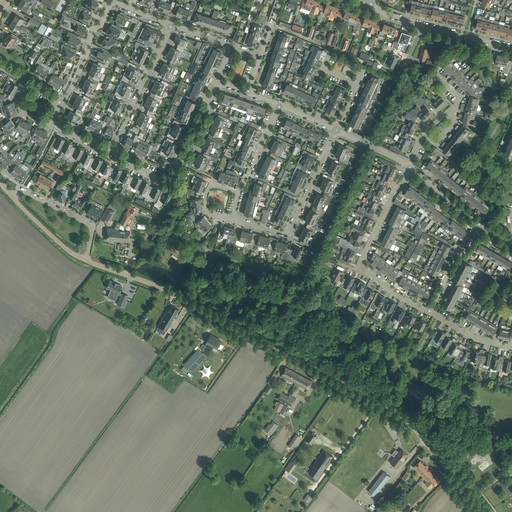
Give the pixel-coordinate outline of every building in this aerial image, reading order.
[(21,0),(21,1),(34,9),(35,6),(32,4),(34,1),(31,0),(21,0)] [(47,0),(46,0),(44,4),(51,8),(54,10),(57,5),(54,3),(47,0)] [(95,2),(96,0),(88,0),(90,1),(87,5),(95,10),(99,4),(95,2)] [(163,11),(166,2),(166,0),(157,0),(156,3),(159,4),(157,9),(163,11)] [(289,0),(287,7),(294,9),(295,7),(299,8),(300,5),(297,4),(298,0),(289,0)] [(310,11),(311,6),(313,0),(306,0),(307,0),(306,0),(303,0),(301,7),(310,11)] [(318,13),(319,9),(320,9),(322,5),(319,4),(320,1),(316,0),(313,0),(311,6),(310,11),(318,13)] [(415,14),(418,2),(418,3),(412,2),(413,0),(411,0),(409,0),(408,8),(411,9),(410,13),(415,14)] [(34,9),(21,1),(20,3),(19,3),(19,4),(18,4),(17,5),(18,6),(17,7),(25,11),(27,13),(29,10),(32,12),(31,12),(38,15),(39,12),(34,9)] [(166,2),(163,11),(168,13),(170,8),(173,9),(175,2),(172,1),(171,4),(166,2)] [(184,8),(181,18),(187,19),(188,14),(191,15),(194,8),(196,3),(192,1),(190,7),(186,5),(184,8)] [(420,15),(423,4),(420,3),(418,3),(418,2),(415,14),(420,15)] [(181,18),(184,8),(179,7),(180,4),(177,3),(174,9),(175,10),(175,9),(177,10),(176,16),(181,18)] [(331,13),(333,6),(327,4),(326,7),(323,6),(322,10),(322,12),(325,13),(325,15),(326,15),(326,16),(328,17),(329,16),(331,13)] [(426,17),(429,4),(428,5),(423,4),(420,15),(426,17)] [(429,4),(426,17),(431,18),(431,17),(433,9),(434,6),(431,5),(429,4)] [(87,14),(89,10),(82,6),(80,11),(82,15),(80,19),(89,23),(89,22),(90,20),(91,16),(87,14)] [(340,16),(341,12),(338,11),(339,8),(333,6),(331,13),(329,16),(334,18),(335,16),(336,17),(337,15),(340,16)] [(239,13),(233,11),(233,12),(232,11),(233,9),(229,7),(228,12),(238,16),(239,14),(239,13)] [(211,27),(217,11),(214,10),(211,18),(207,17),(204,25),(206,25),(205,26),(208,27),(208,26),(211,27)] [(350,20),(352,13),(346,10),(345,13),(342,12),(341,16),(345,18),(345,20),(344,21),(345,21),(345,22),(345,23),(346,23),(348,24),(350,20)] [(219,21),(216,20),(219,12),(217,11),(211,27),(213,28),(213,29),(216,30),(216,29),(218,29),(221,20),(220,20),(219,21)] [(118,13),(117,16),(115,15),(113,18),(117,20),(116,22),(124,26),(126,20),(128,21),(130,17),(126,15),(125,17),(118,13)] [(199,23),(201,15),(196,13),(193,22),(197,23),(197,22),(199,23)] [(359,23),(360,19),(357,18),(358,15),(352,13),(350,20),(355,22),(353,28),(354,29),(353,32),(356,33),(357,29),(359,23)] [(468,15),(465,15),(465,14),(460,13),(457,23),(463,25),(464,21),(467,21),(468,15)] [(257,22),(259,23),(265,24),(267,16),(260,14),(257,22)] [(13,20),(20,25),(22,22),(26,25),(28,22),(16,15),(13,20)] [(32,18),(40,23),(42,20),(34,15),(32,18)] [(204,25),(207,17),(201,15),(199,23),(200,23),(200,24),(202,25),(203,24),(204,25)] [(83,23),(72,19),(66,16),(65,16),(64,18),(74,23),(74,24),(74,25),(74,26),(75,26),(76,27),(74,31),(83,35),(84,34),(85,32),(84,32),(86,28),(82,26),(83,23)] [(40,23),(32,18),(31,17),(28,21),(38,27),(41,29),(43,25),(40,23)] [(369,26),(371,19),(365,17),(364,20),(361,19),(360,23),(359,23),(357,29),(356,33),(358,34),(359,30),(362,24),(369,26)] [(483,19),(478,18),(475,17),(473,23),(477,24),(476,28),(481,29),(483,21),(483,19)] [(259,23),(257,22),(252,20),(249,19),(246,27),(249,28),(259,31),(260,29),(261,30),(262,26),(259,25),(259,23)] [(378,30),(379,25),(376,24),(377,21),(371,19),(369,26),(368,31),(373,32),(374,31),(375,32),(376,29),(378,30)] [(22,26),(20,25),(13,20),(9,27),(16,31),(17,29),(20,31),(21,29),(25,32),(27,29),(23,26),(22,26)] [(223,31),(226,23),(225,23),(226,22),(221,20),(218,29),(219,30),(219,31),(222,32),(222,31),(223,31)] [(494,23),(492,32),(497,33),(499,25),(500,22),(494,20),(494,23)] [(154,30),(155,26),(146,23),(144,28),(146,29),(144,33),(154,37),(155,37),(156,37),(157,34),(156,34),(157,31),(154,30)] [(291,30),(301,34),(303,28),(293,24),(291,30)] [(388,33),(390,26),(384,24),(383,27),(380,26),(379,30),(380,30),(379,34),(384,36),(386,32),(388,33)] [(110,26),(107,33),(117,37),(119,34),(124,36),(127,30),(116,25),(115,28),(110,26)] [(390,26),(388,33),(397,36),(398,32),(399,30),(396,29),(396,28),(390,26)] [(259,33),(259,31),(249,28),(248,33),(250,34),(259,37),(260,34),(259,33)] [(287,34),(288,33),(284,31),(283,34),(279,33),(278,36),(279,36),(278,39),(289,42),(291,36),(287,34)] [(330,44),(333,35),(334,33),(329,31),(326,42),(330,44)] [(77,39),(78,36),(76,35),(68,32),(66,37),(69,38),(66,43),(74,46),(75,45),(78,47),(78,46),(79,46),(80,43),(81,40),(80,40),(79,40),(77,39)] [(398,49),(400,42),(403,43),(403,42),(408,43),(409,39),(410,40),(411,37),(410,36),(410,35),(402,32),(401,35),(399,34),(395,43),(394,48),(398,49)] [(9,47),(11,43),(13,44),(18,37),(12,33),(11,36),(9,35),(7,37),(6,36),(2,43),(9,47)] [(153,40),(154,37),(144,33),(143,36),(139,36),(137,40),(146,44),(147,42),(148,43),(148,42),(153,44),(154,41),(153,40)] [(259,37),(250,34),(248,33),(247,33),(245,38),(248,39),(256,41),(257,39),(258,40),(259,37)] [(60,38),(51,34),(49,38),(58,42),(60,38)] [(38,43),(42,46),(46,40),(47,38),(43,36),(38,43)] [(177,46),(184,50),(185,47),(182,45),(185,40),(181,38),(180,37),(179,37),(178,36),(177,37),(176,36),(173,42),(179,44),(177,46)] [(104,39),(101,45),(110,49),(112,46),(115,47),(118,41),(109,37),(108,40),(104,39)] [(344,38),(341,48),(346,50),(349,40),(344,38)] [(256,41),(248,39),(246,44),(247,44),(255,47),(256,44),(255,43),(256,41)] [(289,42),(278,39),(278,41),(277,40),(276,43),(287,47),(289,42)] [(137,52),(146,56),(147,56),(148,53),(147,53),(148,51),(143,48),(145,45),(136,41),(134,45),(136,48),(138,49),(137,52)] [(285,52),(287,47),(276,43),(274,46),(276,47),(275,49),(281,51),(283,52),(283,51),(285,52)] [(69,51),(71,48),(70,47),(62,44),(61,46),(62,49),(64,53),(63,56),(66,58),(69,60),(69,59),(71,59),(75,57),(74,55),(75,53),(70,51),(69,51)] [(394,56),(395,54),(399,55),(401,51),(398,49),(394,48),(393,47),(390,46),(389,45),(386,50),(394,53),(393,55),(392,55),(390,58),(387,56),(383,65),(382,65),(389,69),(390,68),(389,68),(391,65),(394,67),(398,57),(394,56)] [(177,56),(180,58),(183,53),(185,54),(189,55),(190,53),(186,51),(184,50),(177,46),(177,47),(176,49),(171,47),(168,52),(177,56)] [(313,52),(320,55),(321,53),(322,53),(324,50),(315,46),(313,52)] [(219,57),(221,52),(211,47),(209,52),(211,53),(219,57)] [(350,52),(356,55),(359,49),(353,47),(350,52)] [(425,61),(428,49),(422,48),(419,60),(425,61)] [(28,55),(34,58),(37,53),(32,49),(28,55)] [(99,51),(96,57),(101,60),(100,61),(105,63),(107,59),(109,59),(110,59),(113,53),(104,49),(102,53),(99,51)] [(307,49),(305,53),(308,55),(319,60),(320,57),(319,57),(320,55),(313,52),(310,50),(307,49)] [(444,62),(442,64),(444,66),(443,67),(446,71),(454,64),(451,61),(458,54),(455,51),(444,62)] [(145,58),(146,56),(137,52),(134,58),(133,58),(132,61),(138,64),(139,61),(143,63),(144,61),(145,59),(145,58)] [(180,58),(177,56),(168,52),(166,58),(171,60),(170,62),(170,63),(176,66),(178,63),(180,58)] [(219,57),(211,53),(209,58),(217,62),(219,57)] [(361,53),(359,58),(367,61),(368,57),(369,56),(361,53)] [(279,62),(281,57),(272,54),(271,56),(272,57),(271,59),(279,62)] [(501,65),(503,55),(497,54),(496,61),(491,60),(490,66),(497,68),(498,65),(501,65)] [(318,63),(319,60),(308,55),(305,60),(315,65),(316,63),(318,63)] [(509,70),(511,63),(511,60),(508,60),(509,57),(503,55),(501,65),(504,66),(502,72),(508,73),(509,70)] [(215,67),(217,62),(207,57),(204,62),(207,63),(215,67)] [(39,64),(41,61),(40,60),(38,59),(35,64),(37,66),(33,72),(33,73),(36,75),(37,75),(38,76),(43,67),(39,64)] [(279,62),(271,59),(271,61),(269,61),(268,64),(269,64),(278,67),(280,68),(281,63),(279,62)] [(315,65),(305,60),(304,60),(302,64),(306,66),(314,70),(316,67),(315,66),(315,65)] [(91,68),(100,72),(102,67),(105,68),(106,65),(100,62),(100,63),(99,65),(93,63),(91,68)] [(127,66),(125,70),(128,71),(137,75),(139,70),(138,69),(134,68),(135,65),(136,65),(129,62),(128,62),(127,64),(128,64),(127,66)] [(175,68),(176,66),(170,63),(169,65),(163,63),(161,68),(173,74),(175,69),(175,68)] [(212,72),(215,67),(207,63),(205,68),(212,72)] [(50,67),(50,68),(45,64),(43,67),(38,76),(40,77),(39,77),(42,79),(43,79),(47,72),(50,74),(53,69),(50,67)] [(276,72),(278,67),(269,64),(268,67),(270,68),(269,70),(276,72)] [(450,75),(457,68),(454,64),(446,71),(450,75)] [(313,73),(314,70),(306,66),(304,71),(311,75),(312,72),(313,73)] [(454,79),(461,72),(463,70),(460,66),(457,68),(450,75),(454,79)] [(97,77),(100,72),(91,68),(89,73),(94,76),(93,78),(92,78),(99,81),(100,79),(97,77)] [(171,79),(173,74),(161,68),(159,74),(164,76),(163,79),(162,79),(169,82),(170,79),(171,79)] [(210,77),(212,72),(205,68),(203,73),(210,77)] [(53,85),(59,77),(54,74),(56,70),(53,69),(50,74),(52,76),(48,82),(49,82),(48,83),(51,85),(52,84),(53,85)] [(311,75),(304,71),(302,70),(299,75),(310,80),(311,77),(310,76),(311,75)] [(135,81),(137,75),(128,71),(126,77),(123,75),(122,78),(128,81),(129,78),(135,81)] [(380,85),(380,84),(382,78),(379,77),(380,76),(372,72),(371,74),(370,74),(369,77),(370,78),(369,80),(379,84),(380,85)] [(457,83),(465,76),(461,72),(454,79),(457,83)] [(208,82),(210,77),(203,73),(201,75),(199,74),(198,77),(206,80),(206,81),(207,81),(208,82)] [(273,83),(275,77),(266,74),(265,77),(266,78),(265,80),(273,83)] [(15,80),(15,79),(9,75),(6,79),(11,81),(8,86),(16,92),(17,90),(18,91),(20,87),(19,87),(13,83),(15,79),(15,80)] [(66,84),(68,78),(66,76),(63,80),(59,77),(53,85),(55,86),(54,87),(58,89),(58,88),(62,82),(66,84)] [(206,80),(198,77),(196,76),(193,81),(196,82),(203,85),(204,83),(205,84),(207,81),(206,81),(206,80)] [(461,87),(469,80),(465,76),(457,83),(461,87)] [(95,89),(99,81),(92,78),(92,79),(93,79),(91,81),(86,79),(84,84),(93,88),(95,89)] [(128,81),(122,78),(118,86),(130,91),(132,86),(127,84),(128,81)] [(172,88),(173,85),(162,80),(161,83),(156,80),(153,86),(165,91),(167,86),(172,88)] [(273,83),(265,80),(265,82),(263,81),(262,85),(274,89),(276,84),(273,83)] [(377,89),(379,84),(369,80),(368,81),(367,81),(366,84),(377,89)] [(465,91),(472,84),(469,80),(461,87),(465,91)] [(201,90),(203,85),(196,82),(195,84),(192,83),(191,86),(201,90)] [(293,84),(290,82),(289,85),(285,83),(283,89),(285,90),(283,92),(286,94),(287,93),(289,94),(292,86),(293,84)] [(90,93),(93,88),(84,84),(81,90),(87,92),(86,94),(85,94),(85,95),(92,98),(93,95),(90,93)] [(378,90),(377,89),(366,84),(365,87),(366,87),(365,90),(375,94),(375,95),(378,90)] [(472,84),(465,91),(469,95),(471,93),(471,95),(479,93),(482,92),(486,92),(485,87),(484,88),(484,87),(481,87),(481,88),(477,89),(476,88),(472,84)] [(15,93),(16,92),(8,86),(4,91),(13,97),(13,96),(14,97),(16,94),(15,93)] [(127,97),(130,91),(118,86),(114,94),(121,97),(122,94),(127,97)] [(161,99),(165,91),(153,86),(151,91),(156,93),(155,96),(154,96),(161,99)] [(199,95),(201,90),(191,86),(189,91),(199,95)] [(297,88),(292,86),(289,94),(291,95),(290,96),(293,97),(297,88)] [(298,98),(303,88),(298,86),(297,89),(297,88),(293,97),(296,98),(297,97),(298,98)] [(335,91),(344,95),(345,92),(344,91),(345,89),(338,86),(335,91)] [(303,101),(308,90),(303,88),(298,98),(301,99),(300,100),(303,101)] [(436,99),(443,107),(448,103),(446,101),(445,100),(447,97),(448,98),(448,97),(440,89),(437,92),(439,94),(435,98),(436,99)] [(312,95),(310,95),(310,94),(311,94),(310,91),(308,90),(303,101),(306,103),(306,102),(308,102),(312,95)] [(344,95),(335,91),(333,90),(332,93),(331,93),(330,95),(340,99),(341,97),(342,98),(344,95)] [(375,95),(375,94),(365,90),(364,91),(363,91),(361,94),(370,98),(373,99),(375,95)] [(197,100),(199,95),(189,91),(186,97),(189,98),(189,97),(197,100)] [(317,101),(320,94),(313,92),(312,95),(308,102),(310,104),(310,105),(313,106),(316,100),(317,101)] [(227,103),(230,95),(224,93),(223,96),(222,96),(219,103),(221,104),(222,102),(227,103)] [(468,101),(478,104),(480,99),(479,99),(479,93),(471,95),(471,97),(470,96),(468,101)] [(121,97),(114,94),(111,102),(122,107),(125,102),(119,100),(121,97)] [(371,104),(373,99),(370,98),(361,94),(360,97),(361,97),(360,99),(371,104)] [(75,101),(84,105),(86,100),(89,101),(90,99),(84,95),(84,96),(83,98),(78,95),(75,101)] [(231,108),(232,105),(235,97),(230,95),(227,103),(226,106),(231,108)] [(340,101),(340,99),(330,95),(330,96),(330,97),(329,100),(331,101),(339,105),(341,102),(340,101)] [(149,97),(148,96),(146,102),(155,106),(156,103),(159,104),(160,102),(161,99),(154,96),(155,96),(153,99),(149,97)] [(6,98),(4,98),(0,97),(0,100),(1,101),(0,105),(1,106),(3,106),(5,111),(14,109),(14,107),(15,107),(14,103),(13,103),(5,105),(6,98)] [(188,100),(188,99),(187,98),(185,99),(183,104),(185,105),(193,108),(195,103),(188,100)] [(368,109),(371,104),(360,99),(359,101),(358,101),(357,104),(358,104),(368,109)] [(439,111),(443,107),(436,99),(432,103),(439,111)] [(81,110),(84,105),(75,101),(72,106),(77,108),(76,111),(82,114),(84,112),(81,110)] [(338,108),(339,105),(331,101),(329,106),(336,109),(337,107),(338,108)] [(477,110),(478,104),(468,101),(467,107),(477,110)] [(108,107),(107,110),(114,113),(113,113),(115,110),(118,112),(120,113),(122,107),(111,102),(109,107),(108,107)] [(157,107),(155,106),(146,102),(143,107),(149,109),(147,112),(154,115),(157,107)] [(246,114),(251,115),(255,104),(250,103),(247,111),(246,114)] [(257,114),(260,106),(255,104),(251,115),(256,117),(257,114)] [(336,109),(329,106),(325,104),(322,110),(326,112),(327,111),(335,115),(336,112),(335,111),(336,109)] [(366,114),(368,109),(358,104),(357,107),(358,107),(357,110),(367,114),(366,114)] [(191,113),(193,108),(185,105),(183,110),(191,113)] [(422,110),(420,108),(417,105),(413,109),(413,108),(408,113),(416,118),(419,116),(424,121),(428,117),(422,110)] [(260,106),(257,114),(263,116),(265,108),(260,106)] [(428,117),(433,113),(426,106),(422,110),(428,117)] [(191,113),(183,110),(180,108),(178,113),(189,118),(191,113)] [(14,109),(5,111),(2,112),(3,116),(6,115),(6,117),(16,114),(17,114),(16,110),(15,110),(14,109)] [(94,116),(97,110),(94,109),(87,121),(88,121),(90,122),(88,127),(93,130),(99,118),(94,116)] [(365,119),(367,114),(357,110),(356,111),(355,111),(353,114),(364,119),(365,119)] [(80,119),(82,114),(76,111),(75,114),(70,111),(67,117),(68,117),(69,118),(70,119),(71,119),(72,119),(75,121),(76,121),(80,119)] [(152,118),(154,115),(147,112),(146,115),(141,112),(138,118),(147,122),(150,117),(152,118)] [(416,118),(408,113),(407,112),(404,116),(409,120),(407,125),(416,129),(418,124),(414,122),(416,118)] [(474,120),(475,115),(465,112),(464,117),(474,120)] [(186,123),(189,118),(178,113),(176,118),(178,120),(186,123)] [(362,124),(364,119),(353,114),(352,117),(353,117),(352,119),(362,124)] [(462,117),(463,117),(458,115),(458,117),(461,118),(461,119),(463,120),(462,122),(472,125),(472,124),(474,120),(464,117),(462,117)] [(109,138),(110,136),(111,136),(111,135),(112,134),(111,133),(115,126),(110,124),(111,122),(113,119),(109,117),(107,122),(103,129),(104,129),(106,130),(103,135),(109,138)] [(225,127),(227,124),(224,123),(225,121),(216,117),(213,122),(225,127)] [(6,127),(12,122),(9,118),(3,124),(6,127)] [(21,132),(26,122),(24,121),(25,120),(21,118),(21,119),(20,119),(15,130),(20,133),(21,132)] [(97,121),(93,130),(98,132),(101,127),(103,129),(107,122),(99,118),(98,119),(97,121)] [(152,129),(148,127),(150,123),(147,122),(138,118),(136,123),(141,125),(140,128),(150,133),(152,129)] [(288,129),(291,120),(289,119),(288,120),(286,119),(285,121),(283,120),(281,125),(288,129)] [(359,129),(362,124),(352,119),(351,121),(350,121),(349,124),(359,129)] [(173,129),(182,133),(184,128),(179,125),(180,123),(174,120),(173,123),(175,124),(173,129)] [(291,133),(296,123),(294,123),(295,122),(291,120),(288,129),(287,131),(291,133)] [(12,130),(11,128),(15,125),(12,122),(6,127),(2,130),(7,136),(8,136),(7,135),(11,133),(12,132),(12,131),(12,130)] [(28,138),(30,133),(28,131),(31,125),(31,124),(28,122),(27,123),(26,122),(21,132),(23,133),(22,134),(23,136),(24,136),(25,137),(28,138)] [(227,128),(225,127),(213,122),(211,127),(220,131),(221,128),(226,130),(227,128)] [(296,136),(297,133),(301,125),(299,124),(298,125),(296,123),(291,133),(291,134),(296,136)] [(404,124),(400,132),(402,133),(408,135),(409,132),(413,134),(416,129),(407,125),(404,124)] [(258,130),(250,126),(247,125),(245,130),(255,135),(258,130)] [(302,135),(306,128),(304,127),(305,126),(301,125),(297,133),(302,135)] [(463,125),(460,129),(466,135),(470,137),(473,133),(463,125)] [(36,142),(37,139),(42,130),(40,129),(41,128),(37,127),(33,134),(30,133),(28,138),(30,140),(31,139),(36,142)] [(217,136),(220,131),(211,127),(209,132),(214,135),(213,138),(220,141),(221,138),(217,136)] [(170,128),(167,136),(173,139),(173,138),(174,136),(179,138),(182,133),(173,129),(170,128)] [(306,140),(307,138),(311,129),(309,128),(308,129),(306,128),(302,135),(301,138),(306,140)] [(511,128),(501,153),(503,154),(511,133),(511,128)] [(312,140),(315,133),(314,132),(314,131),(311,129),(307,138),(312,140)] [(463,139),(466,135),(460,129),(456,134),(463,139)] [(39,149),(36,155),(38,157),(41,151),(42,150),(47,141),(44,139),(47,133),(47,132),(44,130),(44,131),(42,130),(37,139),(36,142),(41,144),(41,145),(39,149)] [(255,135),(245,130),(244,130),(242,135),(253,140),(255,135)] [(408,135),(402,133),(400,132),(398,135),(399,135),(397,140),(399,141),(408,146),(411,140),(406,138),(408,135)] [(319,145),(322,139),(320,138),(321,134),(318,133),(318,134),(315,133),(312,140),(317,142),(316,144),(319,145)] [(134,145),(137,138),(139,136),(136,134),(133,139),(128,137),(126,141),(125,141),(124,142),(124,143),(124,144),(124,145),(129,148),(132,143),(134,144),(134,145)] [(460,143),(463,139),(456,134),(453,138),(460,143)] [(251,144),(253,140),(242,135),(240,139),(242,141),(253,146),(253,145),(251,144)] [(58,152),(60,149),(60,150),(65,140),(61,138),(58,137),(57,139),(55,137),(49,149),(53,151),(54,150),(58,152)] [(144,145),(145,142),(137,138),(134,145),(134,144),(137,146),(134,151),(140,153),(144,145)] [(163,145),(175,151),(177,146),(172,143),(173,141),(174,141),(167,138),(166,140),(165,140),(162,145),(163,145)] [(219,144),(220,141),(213,138),(212,140),(206,138),(204,143),(212,147),(216,149),(218,143),(219,144)] [(284,150),(285,148),(285,146),(285,145),(287,142),(278,138),(277,140),(275,140),(272,145),(284,150)] [(456,147),(460,143),(453,138),(450,142),(456,147)] [(67,160),(74,147),(72,146),(72,144),(70,143),(66,141),(61,150),(62,151),(60,156),(59,156),(57,159),(59,160),(61,157),(67,160)] [(251,151),(253,146),(242,141),(240,146),(243,147),(251,151)] [(406,151),(408,146),(399,141),(397,145),(393,145),(393,146),(390,145),(389,149),(399,154),(401,149),(406,151)] [(153,146),(154,143),(152,142),(150,145),(145,142),(144,145),(140,153),(145,156),(147,151),(150,152),(151,149),(153,146)] [(446,144),(445,145),(453,152),(456,147),(450,142),(448,144),(446,144)] [(210,152),(212,147),(204,143),(201,148),(210,152)] [(237,144),(235,149),(238,150),(249,155),(251,151),(243,147),(240,146),(237,144)] [(163,145),(159,153),(166,157),(166,156),(167,154),(172,156),(175,151),(163,145)] [(281,155),(284,150),(272,145),(270,150),(272,151),(271,153),(278,157),(279,154),(281,155)] [(340,145),(337,150),(349,155),(351,152),(350,152),(351,150),(353,151),(354,148),(348,145),(347,145),(348,145),(347,148),(340,145)] [(445,148),(443,151),(450,156),(453,152),(445,145),(444,147),(445,148)] [(74,147),(67,160),(68,161),(70,162),(71,160),(73,161),(75,157),(79,159),(84,150),(80,148),(78,147),(77,148),(74,147)] [(0,163),(9,153),(2,148),(0,149),(0,154),(0,163)] [(442,155),(443,153),(436,148),(433,151),(440,157),(442,155)] [(151,149),(150,152),(154,154),(154,155),(157,156),(156,157),(157,159),(158,160),(157,162),(158,163),(162,165),(162,166),(163,166),(164,167),(165,166),(167,167),(169,162),(164,159),(165,157),(166,157),(159,153),(155,151),(151,149)] [(238,151),(236,156),(246,160),(249,155),(238,150),(238,151)] [(313,154),(305,151),(304,150),(300,157),(302,158),(311,163),(314,158),(312,157),(313,154)] [(349,159),(350,156),(349,155),(337,150),(335,155),(342,159),(340,161),(347,164),(348,161),(347,161),(348,158),(349,159)] [(9,153),(0,163),(0,164),(1,165),(0,166),(3,168),(4,168),(9,162),(12,165),(19,155),(20,153),(18,151),(17,153),(13,157),(9,153)] [(87,169),(93,158),(90,157),(91,155),(89,154),(89,153),(85,151),(80,161),(85,163),(83,167),(87,169)] [(279,157),(278,157),(271,153),(269,156),(268,155),(265,160),(273,164),(277,166),(279,161),(278,160),(279,157)] [(212,157),(210,156),(206,154),(204,156),(199,154),(196,159),(208,164),(208,165),(212,157)] [(16,176),(23,164),(23,165),(19,162),(22,157),(19,155),(12,165),(15,166),(11,173),(10,174),(14,176),(14,175),(16,176)] [(246,160),(236,156),(233,161),(235,161),(244,165),(246,160)] [(311,163),(302,158),(300,157),(296,165),(306,170),(307,167),(309,168),(311,163)] [(93,158),(87,169),(91,172),(93,168),(98,170),(103,160),(99,159),(96,158),(96,159),(93,158)] [(398,169),(394,167),(395,165),(381,158),(379,162),(385,165),(384,168),(382,168),(381,171),(385,173),(394,177),(398,169)] [(205,170),(208,164),(196,159),(194,165),(200,167),(198,170),(205,173),(206,170),(205,170)] [(430,170),(436,163),(431,159),(426,166),(430,170)] [(271,169),(273,164),(265,160),(263,165),(271,169)] [(106,179),(112,168),(110,166),(111,165),(108,163),(104,161),(100,171),(104,173),(102,177),(106,179)] [(332,161),(330,166),(338,170),(339,168),(341,168),(343,168),(344,166),(348,168),(349,165),(347,164),(340,161),(339,164),(332,161)] [(434,173),(440,166),(436,163),(430,170),(434,173)] [(31,169),(28,167),(28,168),(23,165),(23,164),(16,176),(17,177),(17,178),(20,180),(21,179),(25,173),(27,174),(31,169)] [(269,174),(271,169),(263,165),(261,170),(269,174)] [(305,172),(306,170),(296,165),(293,173),(304,178),(307,173),(305,172)] [(330,166),(327,172),(331,173),(330,175),(331,176),(335,177),(334,178),(339,180),(343,182),(345,180),(340,178),(338,177),(338,176),(338,175),(337,173),(337,172),(338,170),(330,166)] [(438,177),(444,169),(440,166),(434,173),(438,177)] [(65,173),(57,168),(56,167),(54,171),(63,176),(65,173)] [(112,168),(106,179),(111,181),(113,178),(117,180),(122,170),(118,168),(118,169),(116,167),(115,169),(112,168)] [(222,183),(225,173),(220,171),(221,169),(218,168),(215,175),(219,176),(217,181),(222,182),(222,183)] [(443,180),(447,175),(448,173),(444,169),(438,177),(443,180)] [(126,188),(132,177),(129,175),(130,174),(128,172),(124,170),(119,180),(124,182),(122,186),(123,186),(126,188)] [(225,173),(222,183),(225,184),(225,183),(227,184),(226,184),(228,185),(228,184),(230,174),(232,171),(227,170),(226,173),(225,173)] [(269,174),(261,170),(258,175),(260,176),(259,179),(265,182),(265,181),(268,183),(272,175),(269,174)] [(228,184),(233,185),(234,182),(237,183),(239,177),(236,176),(236,174),(236,172),(232,171),(230,174),(228,184)] [(194,183),(203,187),(206,181),(202,179),(203,176),(197,173),(196,177),(197,177),(194,183)] [(293,173),(291,178),(292,179),(302,183),(304,178),(293,173)] [(383,177),(377,175),(376,178),(383,181),(387,183),(388,180),(392,182),(394,177),(385,173),(383,177)] [(46,179),(47,178),(40,174),(36,183),(42,186),(43,184),(44,183),(45,184),(47,180),(46,179)] [(445,185),(451,178),(447,175),(443,180),(441,182),(445,185)] [(132,177),(126,188),(130,190),(132,186),(137,189),(142,179),(138,177),(138,178),(135,176),(135,178),(132,177)] [(333,178),(332,181),(325,177),(322,182),(333,188),(334,185),(336,182),(338,183),(339,180),(334,178),(333,177),(332,178),(333,178)] [(43,184),(42,186),(48,190),(53,181),(47,178),(46,179),(47,180),(45,184),(44,183),(43,184)] [(381,184),(383,181),(376,178),(372,186),(384,192),(386,187),(381,184)] [(450,189),(455,182),(451,178),(445,185),(450,189)] [(300,188),(302,183),(292,179),(289,183),(300,188)] [(145,198),(151,186),(149,185),(150,183),(147,182),(143,180),(139,189),(143,192),(141,196),(144,197),(145,198)] [(267,184),(264,183),(259,180),(257,184),(255,183),(253,189),(261,191),(262,191),(265,192),(267,184)] [(322,182),(320,188),(326,191),(325,194),(332,197),(334,198),(336,195),(331,193),(333,188),(322,182)] [(454,192),(459,185),(455,182),(450,189),(454,192)] [(201,192),(203,187),(194,183),(192,188),(201,192)] [(296,196),(300,188),(289,183),(292,185),(291,187),(287,186),(284,187),(283,187),(282,189),(296,196)] [(409,187),(407,185),(402,191),(401,190),(399,193),(406,199),(414,189),(410,186),(409,187)] [(464,188),(459,185),(454,192),(458,196),(460,194),(460,193),(464,188)] [(147,201),(148,199),(150,200),(152,196),(156,198),(161,189),(157,187),(155,186),(154,188),(151,186),(145,198),(144,200),(147,201)] [(382,197),(384,192),(372,186),(370,192),(369,192),(367,191),(366,194),(368,195),(376,198),(377,195),(382,197)] [(464,197),(470,190),(465,186),(464,188),(460,193),(460,194),(464,197)] [(64,190),(61,191),(61,189),(59,190),(60,194),(58,197),(55,198),(55,200),(59,199),(62,201),(64,200),(66,197),(68,196),(66,192),(64,190)] [(412,200),(418,193),(414,189),(406,199),(408,197),(412,200)] [(468,200),(474,193),(470,190),(464,197),(468,200)] [(172,194),(168,192),(168,193),(165,191),(164,193),(162,192),(156,203),(160,205),(162,201),(167,204),(172,194)] [(294,196),(288,193),(285,192),(283,195),(286,197),(284,201),(292,205),(294,200),(293,199),(294,196)] [(260,196),(249,193),(248,198),(259,201),(260,196)] [(416,204),(423,196),(418,193),(412,200),(416,204)] [(472,203),(478,196),(474,193),(468,200),(472,203)] [(332,197),(325,194),(324,197),(317,194),(315,199),(326,204),(328,205),(332,197)] [(375,200),(376,198),(368,195),(367,197),(364,203),(376,208),(379,203),(374,201),(375,200)] [(421,207),(427,199),(423,196),(416,204),(421,207)] [(477,207),(482,200),(478,196),(472,203),(477,207)] [(72,202),(71,203),(72,205),(76,207),(76,208),(78,209),(80,209),(82,205),(83,206),(86,201),(82,199),(80,200),(75,197),(73,201),(74,201),(74,202),(73,202),(72,202)] [(95,202),(90,199),(85,207),(89,209),(87,213),(94,217),(94,216),(98,218),(102,210),(93,205),(95,202)] [(313,205),(319,208),(318,210),(324,213),(324,212),(325,210),(323,209),(326,204),(315,199),(312,205),(313,205)] [(425,210),(431,203),(427,199),(421,207),(425,210)] [(292,205),(284,201),(282,200),(279,205),(290,210),(292,205)] [(481,210),(486,203),(482,200),(477,207),(481,210)] [(374,214),(376,208),(364,203),(362,207),(359,206),(358,209),(368,214),(370,211),(374,214)] [(428,216),(434,208),(436,206),(431,203),(425,210),(425,211),(423,214),(427,217),(428,216)] [(485,214),(491,207),(486,203),(481,210),(485,214)] [(197,212),(197,211),(201,210),(201,205),(191,206),(191,212),(190,212),(188,214),(185,215),(187,220),(191,218),(198,215),(197,212)] [(276,209),(276,210),(288,215),(290,210),(279,205),(277,210),(276,209)] [(405,210),(402,208),(398,206),(394,214),(403,218),(405,213),(403,212),(405,210)] [(111,211),(107,208),(100,220),(106,223),(111,216),(112,216),(115,211),(112,210),(111,211)] [(432,219),(438,211),(434,208),(428,216),(432,219)] [(252,216),(253,211),(245,209),(244,214),(248,215),(248,218),(253,219),(254,216),(252,216)] [(368,214),(358,209),(356,209),(355,213),(362,216),(360,221),(372,226),(374,220),(370,219),(372,216),(368,214)] [(275,215),(285,220),(288,215),(276,210),(274,214),(275,215)] [(324,213),(318,210),(317,213),(310,210),(307,215),(315,219),(318,214),(323,216),(324,213)] [(436,222),(443,214),(438,211),(432,219),(436,222)] [(117,229),(116,241),(120,242),(120,240),(129,241),(130,232),(124,231),(124,225),(125,226),(131,215),(126,212),(120,223),(117,229)] [(401,223),(403,218),(394,214),(392,218),(401,223)] [(440,226),(447,218),(443,214),(436,222),(440,226)] [(198,215),(191,218),(192,221),(195,220),(196,221),(194,223),(196,228),(200,227),(208,221),(204,216),(200,219),(199,218),(200,218),(198,215)] [(274,221),(273,223),(278,225),(279,223),(283,225),(285,220),(275,215),(273,220),(274,221)] [(308,222),(312,224),(311,227),(310,226),(310,227),(312,228),(316,230),(318,227),(317,223),(314,222),(315,219),(307,215),(305,221),(308,222)] [(404,225),(401,223),(392,218),(389,224),(391,225),(400,229),(402,230),(404,225)] [(440,226),(438,229),(442,232),(444,230),(451,221),(447,218),(440,226)] [(450,231),(457,223),(452,219),(451,221),(444,230),(448,233),(450,231)] [(208,221),(200,227),(204,232),(211,225),(208,221)] [(369,231),(372,226),(360,221),(358,225),(355,224),(353,227),(361,231),(362,228),(369,231)] [(117,229),(120,223),(117,222),(113,229),(107,228),(106,240),(109,241),(110,239),(113,240),(112,241),(116,241),(117,229)] [(454,234),(461,226),(457,223),(450,231),(454,234)] [(397,234),(400,229),(391,225),(388,230),(397,234)] [(227,237),(229,228),(224,226),(223,231),(220,230),(217,241),(217,240),(219,241),(221,240),(222,239),(223,236),(227,237)] [(454,234),(459,238),(460,237),(462,239),(467,232),(465,231),(465,230),(461,226),(454,234)] [(305,228),(304,227),(302,233),(310,236),(311,234),(313,235),(315,232),(317,233),(318,231),(316,230),(312,228),(311,230),(305,228)] [(359,234),(361,231),(353,227),(352,230),(355,231),(352,237),(361,241),(364,236),(359,234)] [(235,241),(237,234),(234,233),(235,229),(229,228),(227,237),(231,238),(230,242),(231,244),(234,245),(235,241)] [(395,239),(397,234),(388,230),(386,234),(395,239)] [(245,242),(247,232),(242,231),(241,235),(237,234),(235,241),(239,242),(239,241),(245,242)] [(252,249),(255,239),(251,238),(252,234),(247,232),(245,242),(248,243),(248,244),(249,248),(252,249)] [(308,239),(310,236),(302,233),(299,238),(306,241),(305,244),(311,247),(312,244),(311,243),(312,242),(311,241),(308,239)] [(386,234),(383,239),(396,245),(398,240),(395,239),(386,234)] [(255,250),(258,245),(262,246),(265,237),(264,237),(264,236),(262,235),(262,236),(259,235),(258,239),(255,239),(252,249),(255,250)] [(341,238),(337,236),(336,239),(339,241),(354,248),(355,244),(359,246),(361,241),(352,237),(350,235),(348,239),(347,239),(346,240),(341,237),(341,238)] [(269,254),(272,243),(269,242),(270,238),(265,237),(262,246),(265,247),(266,247),(265,251),(266,253),(269,254)] [(383,239),(381,244),(390,248),(393,250),(396,245),(383,239)] [(279,252),(282,242),(276,241),(275,244),(272,243),(269,254),(269,255),(272,256),(275,254),(278,254),(279,252)] [(354,257),(356,252),(353,250),(354,248),(339,241),(338,244),(343,247),(341,252),(345,253),(354,257)] [(287,259),(289,252),(290,249),(286,248),(287,244),(282,242),(279,252),(282,253),(281,256),(283,258),(287,259)] [(448,252),(451,247),(442,242),(439,247),(448,252)] [(480,254),(485,246),(480,244),(475,251),(480,254)] [(485,257),(489,249),(485,246),(480,254),(485,257)] [(289,252),(287,259),(293,262),(296,257),(299,258),(302,253),(301,253),(303,250),(296,247),(293,253),(289,252)] [(439,247),(437,252),(446,256),(448,252),(439,247)] [(489,260),(494,252),(489,249),(485,257),(489,260)] [(443,261),(446,256),(437,252),(434,257),(443,261)] [(494,262),(499,255),(494,252),(489,260),(494,262)] [(352,263),(354,257),(345,253),(343,258),(352,263)] [(375,266),(381,258),(374,253),(371,261),(372,262),(371,263),(375,266)] [(431,255),(429,260),(432,261),(441,266),(443,261),(434,257),(431,255)] [(499,265),(503,257),(499,255),(494,262),(499,265)] [(504,268),(508,260),(503,257),(499,265),(504,268)] [(380,269),(386,261),(381,258),(375,266),(380,269)] [(384,273),(390,264),(386,261),(380,269),(384,273)] [(438,271),(441,266),(432,261),(429,266),(438,271)] [(471,266),(468,264),(464,262),(461,267),(469,271),(471,266)] [(388,276),(394,268),(390,264),(384,273),(388,276)] [(424,267),(423,269),(436,276),(438,271),(429,266),(428,269),(424,267)] [(466,276),(469,271),(461,267),(459,272),(466,276)] [(396,281),(402,272),(399,270),(399,271),(394,268),(388,276),(396,281)] [(336,285),(343,272),(336,269),(331,278),(335,280),(333,284),(336,285)] [(402,272),(396,281),(399,283),(398,284),(403,286),(407,277),(409,275),(404,272),(404,273),(402,272)] [(464,281),(466,276),(459,272),(456,276),(464,281)] [(344,278),(339,287),(343,289),(344,286),(349,289),(355,278),(349,275),(347,279),(344,278)] [(462,285),(464,281),(456,276),(453,281),(456,283),(456,282),(461,285),(462,285)] [(408,289),(412,280),(407,277),(403,286),(408,289)] [(412,291),(417,283),(419,280),(414,277),(412,280),(408,289),(412,291)] [(119,293),(122,286),(116,283),(117,283),(114,282),(109,280),(106,288),(111,290),(108,295),(116,298),(118,294),(118,293),(119,293)] [(361,293),(366,284),(360,281),(358,284),(355,283),(351,291),(360,295),(361,293)] [(417,294),(424,282),(423,282),(422,285),(417,283),(412,291),(417,294)] [(422,296),(428,284),(424,282),(417,294),(422,296)] [(456,283),(453,287),(461,291),(464,287),(461,285),(456,282),(456,283)] [(432,290),(427,288),(428,284),(422,296),(427,299),(428,298),(430,300),(434,293),(431,291),(432,290)] [(459,296),(461,291),(453,287),(451,292),(459,296)] [(373,291),(373,290),(371,290),(370,290),(369,289),(367,293),(364,291),(360,299),(366,302),(367,299),(370,301),(375,292),(373,291)] [(377,292),(370,306),(375,309),(375,307),(376,306),(379,307),(380,308),(381,306),(382,305),(382,304),(383,302),(384,302),(383,301),(385,298),(384,297),(381,295),(380,294),(379,295),(377,294),(377,292)] [(456,301),(459,296),(451,292),(448,297),(456,301)] [(123,307),(128,296),(122,293),(122,294),(119,293),(118,293),(118,294),(121,295),(117,304),(123,307)] [(454,306),(456,301),(448,297),(446,302),(454,306)] [(380,312),(382,313),(383,313),(385,309),(391,312),(396,303),(390,300),(387,306),(384,304),(381,311),(380,312)] [(451,311),(454,306),(446,302),(443,307),(451,311)] [(158,327),(156,330),(164,335),(166,331),(178,309),(172,305),(170,308),(169,307),(158,327)] [(405,311),(402,309),(399,308),(396,314),(394,312),(390,319),(394,321),(397,319),(401,320),(405,311)] [(470,321),(475,313),(470,310),(465,318),(470,321)] [(475,323),(479,316),(475,313),(470,321),(475,323)] [(407,325),(408,323),(412,325),(416,317),(410,314),(408,317),(406,316),(402,322),(401,325),(406,328),(407,325)] [(479,326),(484,319),(479,316),(475,323),(479,326)] [(416,321),(413,328),(418,330),(418,328),(423,331),(427,322),(421,319),(419,322),(416,321)] [(484,329),(489,321),(484,319),(479,326),(484,329)] [(488,332),(493,324),(489,321),(484,329),(488,332)] [(488,332),(493,335),(498,327),(493,324),(488,332)] [(149,331),(145,339),(149,341),(154,333),(149,331)] [(431,343),(433,341),(434,342),(435,340),(440,343),(439,344),(442,346),(447,337),(449,333),(446,331),(445,334),(440,331),(439,332),(436,337),(434,335),(429,343),(431,344),(431,343)] [(206,342),(205,345),(211,349),(213,346),(217,348),(221,341),(210,335),(206,342)] [(449,352),(454,343),(456,339),(453,337),(452,340),(447,337),(442,346),(446,349),(446,350),(449,352)] [(456,358),(463,345),(460,343),(459,346),(454,343),(449,352),(453,355),(453,356),(456,358)] [(456,358),(454,360),(457,362),(459,358),(464,361),(470,352),(465,349),(466,347),(463,345),(456,358)] [(183,364),(192,372),(206,356),(198,348),(183,364)] [(479,368),(480,364),(481,364),(484,350),(483,350),(480,349),(480,352),(474,350),(472,361),(477,362),(477,363),(476,363),(476,366),(476,367),(479,368)] [(488,368),(489,367),(492,354),(486,353),(487,351),(484,350),(481,364),(483,365),(483,366),(484,367),(488,368)] [(493,357),(491,368),(497,369),(496,370),(498,371),(500,371),(503,357),(500,356),(499,359),(493,357)] [(503,357),(500,371),(501,371),(503,372),(503,370),(509,372),(511,361),(506,360),(506,358),(503,357)] [(296,378),(298,374),(286,367),(281,376),(295,383),(297,379),(296,378)] [(165,369),(159,377),(162,380),(169,372),(165,369)] [(297,379),(295,383),(308,390),(313,381),(298,374),(296,378),(297,379)] [(269,386),(264,392),(268,395),(273,388),(269,386)] [(285,403),(288,396),(280,391),(276,398),(285,403)] [(288,396),(285,403),(292,407),(296,399),(289,395),(288,396)] [(274,411),(285,415),(288,406),(277,402),(274,411)] [(267,429),(274,434),(280,426),(273,421),(267,429)] [(317,436),(311,432),(306,440),(311,444),(317,436)] [(296,434),(289,446),(295,450),(302,438),(296,434)] [(407,456),(408,454),(401,449),(399,452),(397,455),(396,454),(393,458),(390,462),(392,464),(397,468),(403,460),(405,462),(408,457),(407,456)] [(318,460),(327,466),(333,456),(324,450),(318,460)] [(286,469),(291,472),(297,464),(291,460),(286,469)] [(317,479),(327,466),(318,460),(315,464),(309,473),(317,479)] [(423,477),(430,471),(420,461),(413,467),(423,477)] [(439,481),(430,471),(423,477),(427,481),(428,480),(434,486),(439,481)] [(372,494),(370,496),(373,498),(374,496),(375,496),(390,477),(384,472),(368,491),(372,494)]
